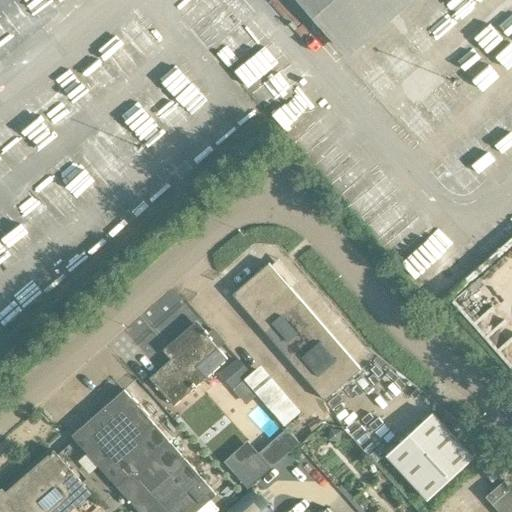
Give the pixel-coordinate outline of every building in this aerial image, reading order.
[(324,401),(360,369),(269,264),(232,295),(324,401)] [(203,334),(197,327),(172,349),(177,355),(148,379),(173,406),(205,378),(226,360),(217,349),(206,337),(208,336),(205,332),(203,334)] [(235,384),(253,372),(244,358),(226,369),(235,384)] [(265,361),(248,377),(291,423),(308,407),(265,361)] [(138,511),(196,511),(215,495),(123,391),(71,436),(138,511)] [(428,499),(473,457),(432,414),(387,455),(428,499)] [(339,443),(341,431),(329,429),(327,440),(339,443)] [(0,511),(69,511),(90,494),(53,452),(0,498),(0,511)] [(269,467),(257,454),(234,475),(246,488),(269,467)] [(498,511),(511,511),(511,490),(504,481),(486,497),(498,511)] [(224,511),(272,511),(252,489),(224,511)] [(370,503),(361,493),(354,499),(363,509),(370,503)]
